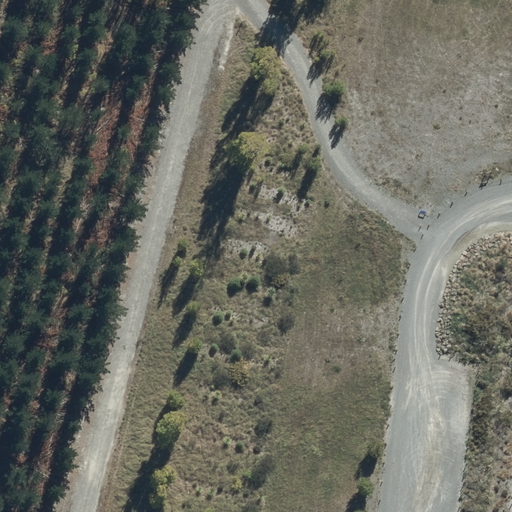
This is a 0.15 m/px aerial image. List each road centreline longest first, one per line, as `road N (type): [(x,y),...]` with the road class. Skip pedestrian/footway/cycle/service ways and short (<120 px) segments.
road 1 (unclassified): [(396,511),(424,286),(463,230),(505,207)]
road 2 (track): [(251,0),(296,64),(362,196),(445,250)]
